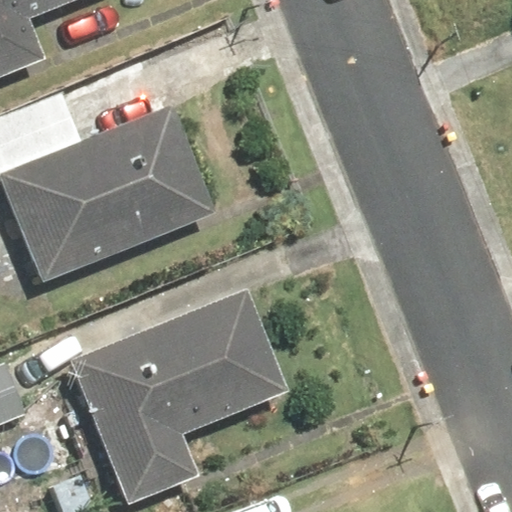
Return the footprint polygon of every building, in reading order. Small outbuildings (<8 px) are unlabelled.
[(0,0),(0,79),(38,64),(22,22),(79,0),(0,0)] [(164,114),(0,178),(0,198),(33,283),(204,216),(164,114)] [(239,296),(61,368),(120,511),(125,511),(192,485),(174,441),(281,397),(239,296)] [(3,372),(0,372),(0,426),(21,419),(3,372)] [(237,505),(239,511),(375,511),(354,459),(237,505)]
